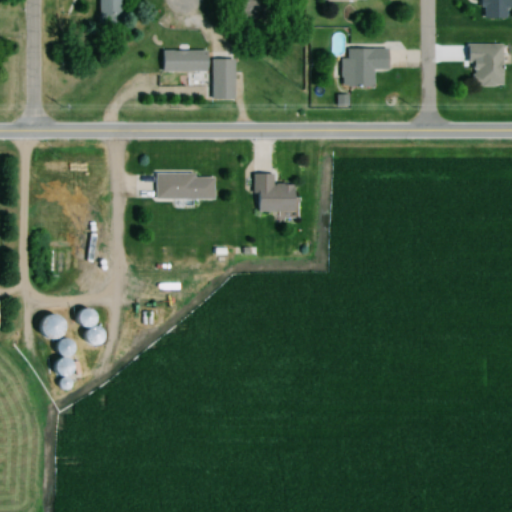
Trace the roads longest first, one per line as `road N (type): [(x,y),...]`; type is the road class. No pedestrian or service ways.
road 1 (tertiary): [(511,133),(30,133)]
road 2 (residential): [(30,133),(29,0)]
road 3 (residential): [(424,0),(424,133)]
